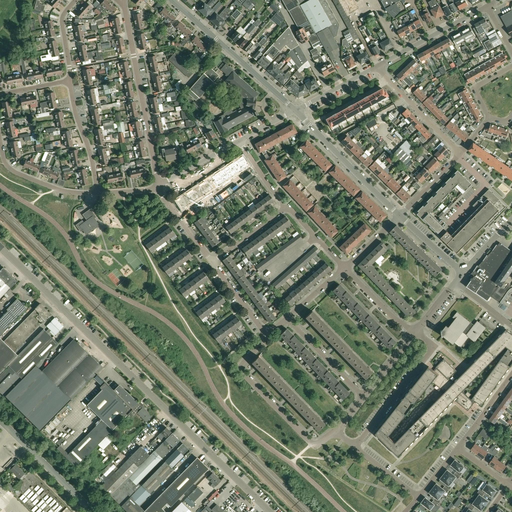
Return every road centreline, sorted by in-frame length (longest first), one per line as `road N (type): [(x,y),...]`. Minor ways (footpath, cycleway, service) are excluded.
road 1 (unclassified): [(268,511),(0,246)]
road 2 (residential): [(158,188),(124,7)]
road 3 (residential): [(335,430),(311,443),(242,374),(266,335)]
road 4 (tertiary): [(295,110),(172,0)]
road 5 (residential): [(354,446),(433,346),(416,331)]
road 6 (tertiary): [(400,216),(295,110)]
road 7 (residential): [(94,511),(0,419)]
road 8 (unclassified): [(375,66),(486,6)]
road 9 (residential): [(375,66),(460,153)]
road 10 (residential): [(97,193),(15,172),(0,142)]
